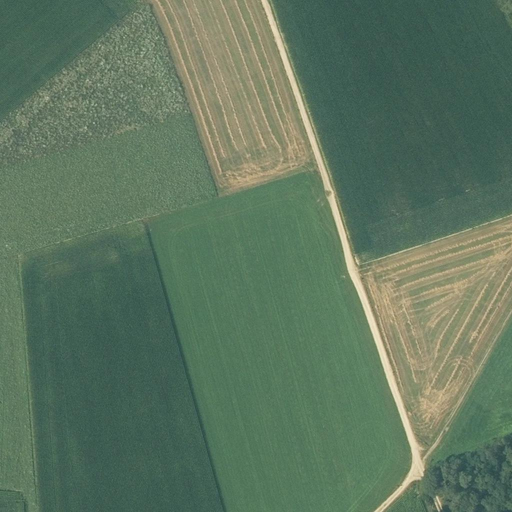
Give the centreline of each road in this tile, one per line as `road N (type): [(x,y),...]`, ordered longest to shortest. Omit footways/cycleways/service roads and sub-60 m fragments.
road 1 (track): [(421,465),(267,0)]
road 2 (track): [(511,309),(421,465)]
